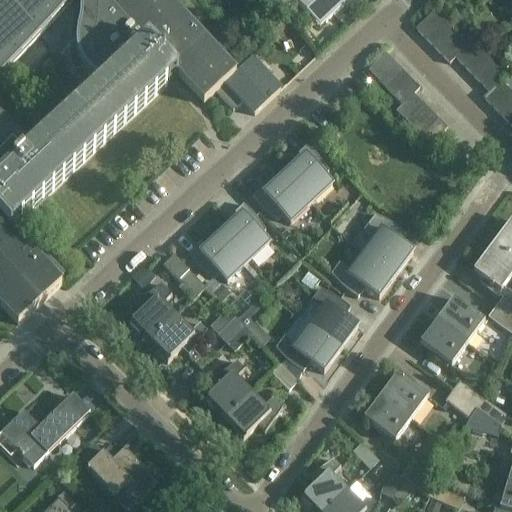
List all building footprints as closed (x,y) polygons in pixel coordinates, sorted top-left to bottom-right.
[(0,0),(0,308),(17,327),(18,328),(61,287),(58,284),(62,280),(41,258),(37,261),(10,233),(175,78),(202,107),(215,94),(224,86),(234,76),(163,0),(0,0)] [(291,0),(307,16),(314,10),(326,22),(342,7),(341,7),(348,0),(291,0)] [(415,31),(423,40),(440,23),(432,14),(415,31)] [(440,23),(423,40),(431,48),(449,31),(440,23)] [(449,31),(431,48),(440,57),(457,40),(449,31)] [(457,40),(440,57),(448,66),(454,60),(466,48),(465,48),(457,40)] [(454,60),(462,69),(480,51),(471,43),(465,48),(466,48),(454,60)] [(480,51),(462,69),(470,77),(488,60),(480,51)] [(367,73),(376,82),(393,65),(384,56),(367,73)] [(488,60),(470,77),(479,86),(496,69),(488,60)] [(224,86),(215,94),(233,113),(242,104),(254,117),(280,93),(251,61),(234,76),(224,86)] [(393,65),(376,82),(384,91),(402,74),(393,65)] [(496,69),(479,86),(487,95),(499,83),(505,77),(496,69)] [(402,74),(384,91),(393,99),(410,82),(402,74)] [(393,99),(401,107),(413,96),(418,91),(410,82),(393,99)] [(499,83),(487,95),(481,100),(490,109),(508,92),(499,83)] [(511,96),(508,92),(490,109),(498,118),(511,104),(511,96)] [(401,107),(395,112),(403,121),(421,104),(413,96),(401,107)] [(421,104),(403,121),(412,130),(429,113),(421,104)] [(511,104),(498,118),(507,126),(511,121),(511,104)] [(429,113),(412,130),(420,138),(437,120),(429,113)] [(437,120),(420,138),(429,147),(446,129),(437,120)] [(299,163),(283,178),(310,207),(331,188),(323,179),(328,174),(318,160),(306,148),(295,158),(299,163)] [(262,189),(252,199),(263,212),(276,223),(281,218),(289,227),(310,207),(283,178),(267,194),(262,189)] [(236,222),(220,237),(247,266),(268,247),(259,238),(264,233),(255,219),(242,207),(232,217),(236,222)] [(374,218),(362,233),(373,242),(363,256),(395,279),(412,257),(397,246),(404,236),(390,226),(374,218)] [(511,223),(492,248),(511,262),(511,223)] [(199,248),(188,258),(199,271),(213,281),(218,277),(226,286),(247,266),(220,237),(203,253),(199,248)] [(511,278),(511,262),(492,248),(473,274),(482,281),(490,287),(487,291),(498,300),(499,298),(502,300),(503,299),(511,305),(511,303),(511,296),(503,290),(511,278)] [(338,266),(330,277),(342,290),(357,301),(363,291),(378,302),(395,279),(363,256),(349,274),(338,266)] [(173,259),(163,268),(178,284),(179,282),(196,299),(204,291),(173,259)] [(154,280),(142,269),(130,281),(142,293),(154,280)] [(142,333),(151,343),(174,320),(161,307),(171,297),(161,287),(135,305),(142,312),(128,326),(139,336),(142,333)] [(321,312),(308,330),(340,354),(357,331),(342,320),(349,311),(335,300),(319,292),(310,304),(321,312)] [(502,300),(495,309),(499,311),(511,321),(511,305),(503,299),(502,300)] [(453,302),(436,325),(467,347),(484,324),(453,302)] [(495,309),(488,319),(491,322),(511,337),(511,321),(499,311),(495,309)] [(174,320),(151,343),(160,352),(157,355),(167,365),(181,352),(188,359),(207,333),(200,326),(189,336),(174,320)] [(234,321),(217,338),(225,346),(242,329),(234,321)] [(467,347),(436,325),(420,347),(450,370),(467,347)] [(242,329),(225,346),(233,355),(250,338),(242,329)] [(283,340),(275,351),(287,364),(302,375),(308,366),(323,376),(340,354),(308,330),(294,348),(283,340)] [(218,411),(227,419),(249,397),(234,382),(245,372),(237,364),(211,382),(218,390),(204,403),(215,414),(218,411)] [(280,368),(271,376),(288,394),(297,385),(280,368)] [(397,377),(381,400),(411,423),(428,400),(397,377)] [(459,384),(452,394),(476,412),(484,402),(459,384)] [(476,412),(452,394),(445,404),(469,422),(476,412)] [(249,397),(226,420),(234,429),(232,431),(242,442),(256,428),(264,436),(282,410),(273,400),(262,410),(249,397)] [(0,436),(0,453),(9,463),(16,456),(21,460),(31,472),(88,417),(71,399),(37,431),(22,415),(0,436)] [(411,423),(381,400),(364,423),(394,445),(411,423)] [(508,420),(484,402),(476,412),(500,430),(508,420)] [(469,422),(464,431),(497,441),(500,430),(476,412),(469,422)] [(351,456),(368,473),(377,465),(360,447),(351,456)] [(114,499),(121,492),(136,507),(157,487),(124,453),(119,458),(111,449),(87,472),(114,499)] [(314,488),(300,502),(309,511),(310,511),(313,510),(314,511),(329,511),(346,496),(330,479),(341,469),(334,462),(307,481),(314,488)] [(409,469),(401,479),(404,481),(416,490),(429,499),(435,489),(409,469)] [(380,495),(391,500),(404,481),(401,479),(392,473),(380,495)] [(404,481),(391,500),(399,509),(416,490),(404,481)] [(511,511),(511,486),(507,485),(499,511),(494,510),(493,511),(511,511)] [(435,489),(429,499),(457,511),(459,511),(464,502),(435,489)] [(346,496),(329,511),(376,511),(379,508),(372,501),(362,511),(346,496)] [(67,511),(58,502),(47,511),(67,511)]
